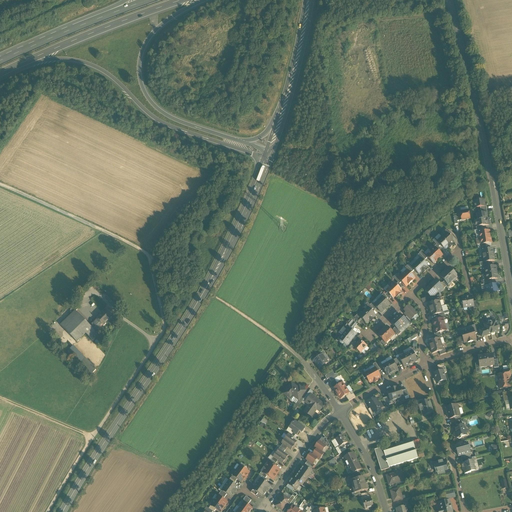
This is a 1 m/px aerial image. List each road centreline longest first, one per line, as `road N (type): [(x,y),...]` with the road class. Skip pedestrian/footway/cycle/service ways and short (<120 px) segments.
road 1 (primary): [(62,511),(208,284),(266,159)]
road 2 (tertiary): [(511,300),(449,0)]
road 3 (motorway): [(0,73),(47,57),(83,60),(158,119),(266,159)]
road 4 (track): [(155,342),(164,327),(149,256),(0,183)]
road 5 (motorway): [(233,139),(159,108),(139,74),(149,34),(199,0)]
road 6 (motorway): [(0,71),(174,0)]
road 7 (residential): [(424,366),(464,511)]
road 8 (residential): [(340,412),(265,505)]
